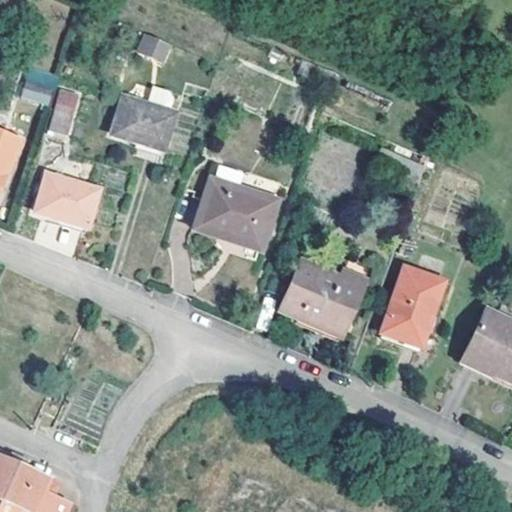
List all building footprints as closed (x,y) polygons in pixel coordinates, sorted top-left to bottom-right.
[(159,61),(167,43),(144,33),(136,51),(159,61)] [(50,91),(26,83),(20,99),(44,107),(50,91)] [(131,142),(136,143),(153,87),(149,86),(143,105),(120,98),(107,134),(131,142)] [(72,136),(78,91),(56,87),(49,133),(72,136)] [(136,143),(159,151),(171,114),(165,112),(169,101),(166,92),(153,87),(136,143)] [(280,108),(304,118),(309,104),(285,94),(280,108)] [(304,118),(316,123),(321,109),(309,104),(304,118)] [(0,164),(3,158),(9,161),(18,140),(0,133),(0,164)] [(157,158),(159,151),(136,143),(134,150),(157,158)] [(3,158),(0,164),(0,172),(4,174),(9,161),(3,158)] [(47,218),(82,229),(84,230),(96,191),(45,175),(33,214),(47,218)] [(227,233),(261,245),(276,201),(209,178),(192,229),(225,240),(227,233)] [(80,236),(82,229),(47,218),(45,225),(80,236)] [(315,318),(342,329),(367,267),(346,258),(338,277),(299,260),(279,308),(299,317),(313,322),(315,318)] [(424,339),(433,314),(444,284),(403,269),(379,334),(420,349),(424,339)] [(511,324),(484,310),(480,318),(511,334),(511,324)] [(433,314),(424,339),(429,341),(438,316),(433,314)] [(336,339),(342,329),(315,318),(313,322),(299,317),(296,324),(336,339)] [(511,334),(480,318),(459,360),(511,386),(511,334)] [(418,354),(420,349),(379,334),(377,339),(418,354)] [(0,499),(19,458),(9,454),(6,461),(0,458),(0,499)] [(31,464),(19,458),(0,499),(0,511),(65,511),(69,504),(52,496),(57,486),(47,482),(48,480),(28,471),(31,464)]
